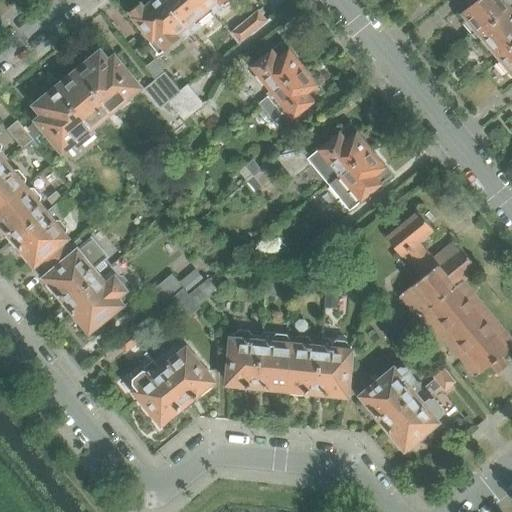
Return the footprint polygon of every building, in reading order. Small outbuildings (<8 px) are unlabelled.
[(191,33),(166,0),(152,0),(144,7),(141,2),(129,12),(133,16),(132,17),(152,41),(149,43),(159,55),(179,38),(181,41),(191,33)] [(212,11),(204,0),(166,0),(191,33),(194,31),(189,25),(195,20),(198,23),(212,11)] [(204,0),(212,11),(214,14),(223,6),(221,4),(225,0),(204,0)] [(511,8),(504,0),(468,0),(467,2),(470,7),(462,14),(467,19),(463,23),(473,34),(476,31),(479,35),(511,8)] [(498,58),(511,46),(511,7),(511,8),(479,35),(483,40),(479,43),(489,54),(493,51),(498,58)] [(239,44),(267,21),(258,9),(230,32),(239,44)] [(304,67),(288,48),(283,41),(276,46),(276,47),(251,67),(272,93),(304,67)] [(511,46),(498,58),(500,60),(496,63),(506,75),(509,71),(511,74),(511,46)] [(140,88),(114,57),(108,62),(100,52),(90,60),(87,59),(80,65),(80,68),(80,69),(110,106),(111,106),(113,109),(124,100),(122,97),(129,91),(132,94),(140,88)] [(318,98),(325,92),(319,85),(319,86),(304,67),(272,93),(260,103),(275,121),(287,111),(293,118),(318,98)] [(110,106),(80,69),(69,78),(65,77),(59,82),(59,86),(57,87),(88,125),(110,106)] [(179,92),(164,74),(155,81),(170,100),(179,92)] [(170,100),(155,81),(146,89),(174,123),(182,117),(177,111),(169,101),(170,100)] [(196,95),(188,85),(179,92),(170,100),(169,101),(177,111),(196,95)] [(88,125),(57,87),(55,89),(52,88),(45,94),(45,97),(35,105),(43,115),(37,120),(66,154),(74,147),(76,149),(95,133),(88,125)] [(204,104),(196,95),(177,111),(182,117),(183,116),(186,119),(198,109),(204,104)] [(215,113),(206,102),(204,104),(198,109),(207,120),(215,113)] [(124,124),(114,112),(108,117),(118,129),(124,124)] [(33,140),(30,137),(25,131),(15,118),(5,126),(23,148),(33,140)] [(318,149),(310,156),(313,160),(311,162),(328,184),(371,149),(370,147),(362,138),(356,130),(350,123),(343,129),(318,149)] [(31,126),(25,131),(30,137),(33,140),(34,141),(40,136),(31,126)] [(34,141),(33,140),(23,148),(29,156),(39,148),(34,141)] [(280,154),(276,158),(292,177),(311,162),(313,160),(310,156),(297,141),(280,154)] [(371,149),(328,184),(349,210),(361,201),(383,182),(386,180),(386,181),(393,175),(387,168),(371,149)] [(247,181),(261,170),(253,160),(246,167),(239,172),(247,181)] [(0,208),(27,187),(25,185),(26,181),(18,171),(14,172),(5,162),(0,166),(0,208)] [(271,181),(261,170),(247,181),(256,193),(271,181)] [(13,239),(47,211),(39,201),(40,197),(32,188),(28,189),(27,187),(0,208),(0,222),(5,229),(5,231),(8,231),(12,236),(11,237),(13,239)] [(56,191),(47,199),(53,206),(60,201),(62,199),(56,191)] [(65,242),(69,238),(67,235),(67,231),(60,222),(66,217),(67,210),(60,201),(53,206),(47,211),(13,239),(15,242),(15,241),(20,246),(20,249),(22,249),(35,264),(41,259),(46,266),(69,247),(65,242)] [(433,259),(419,242),(421,240),(422,240),(426,236),(433,230),(418,212),(387,237),(402,256),(403,255),(422,278),(437,265),(433,259)] [(176,227),(167,215),(155,224),(164,235),(176,227)] [(318,255),(343,234),(335,223),(309,245),(318,255)] [(65,303),(112,266),(107,260),(110,257),(91,236),(83,243),(79,239),(69,247),(46,266),(51,272),(45,277),(56,290),(58,293),(57,295),(60,295),(64,300),(63,301),(65,303)] [(511,340),(463,281),(478,269),(455,241),(433,259),(437,265),(422,278),(400,296),(426,327),(425,328),(438,344),(444,339),(476,377),(491,364),(493,367),(502,359),(500,357),(511,347),(511,340)] [(123,307),(129,301),(129,298),(134,294),(112,266),(65,303),(67,306),(68,305),(73,311),(72,313),(75,313),(89,331),(92,329),(95,330),(98,327),(98,323),(103,319),(109,318),(117,312),(116,312),(116,308),(120,306),(123,306),(123,307)] [(188,293),(205,281),(195,269),(179,283),(184,288),(188,293)] [(360,290),(363,279),(342,273),(339,285),(360,290)] [(184,288),(179,283),(172,274),(153,290),(165,304),(173,298),(184,288)] [(199,306),(218,290),(208,278),(205,281),(188,293),(199,306)] [(276,297),(277,285),(268,284),(266,296),(276,297)] [(199,306),(188,293),(184,288),(173,298),(189,317),(200,308),(199,306)] [(325,290),(324,307),(338,308),(340,291),(340,290),(337,290),(325,289),(325,290)] [(391,325),(401,317),(387,299),(377,307),(391,325)] [(409,327),(401,317),(391,325),(381,333),(390,343),(409,327)] [(145,336),(136,326),(130,332),(138,341),(145,336)] [(257,387),(262,336),(253,335),(248,330),(239,329),(234,334),(233,334),(231,346),(227,383),(245,385),(246,387),(248,385),(254,386),(254,387),(257,387)] [(288,389),(293,338),(290,337),(287,334),(279,333),(263,331),(262,336),(257,387),(260,387),(266,387),(268,389),(269,388),(288,389)] [(125,352),(138,341),(130,332),(118,343),(125,352)] [(316,393),(323,345),(320,345),(312,344),(313,341),(308,336),(299,335),(295,338),(293,338),(288,389),(304,391),(305,393),(307,391),(313,392),(313,393),(316,393)] [(347,395),(352,345),(350,345),(346,339),(338,338),(334,342),(334,343),(332,343),(328,338),(321,338),(320,345),(323,345),(316,393),(319,393),(320,392),(326,393),(327,395),(329,393),(347,395)] [(212,375),(207,369),(203,369),(199,364),(200,360),(195,354),(191,355),(186,349),(185,350),(181,345),(176,343),(166,351),(167,356),(164,358),(170,364),(162,370),(188,402),(190,400),(189,400),(195,395),(197,396),(197,393),(200,391),(213,381),(211,378),(212,375)] [(188,402),(162,370),(154,360),(153,360),(147,353),(144,355),(150,363),(144,367),(144,371),(134,379),(134,380),(134,384),(138,389),(135,391),(140,397),(139,401),(144,407),(147,406),(152,411),(151,415),(156,421),(159,420),(161,423),(177,410),(180,410),(180,408),(185,404),(188,402)] [(436,379),(446,371),(439,363),(429,371),(436,379)] [(382,422),(428,386),(425,383),(414,393),(409,387),(413,383),(414,378),(406,368),(401,368),(397,371),(395,369),(390,372),(389,373),(385,373),(379,377),(379,382),(374,386),(370,385),(364,390),(364,393),(361,396),(375,412),(375,414),(377,414),(381,420),(380,420),(382,422)] [(442,410),(434,399),(430,399),(425,393),(439,383),(445,390),(455,382),(446,371),(436,379),(428,386),(382,422),(384,425),(385,424),(389,429),(389,432),(391,432),(405,448),(407,446),(411,447),(417,442),(416,438),(422,434),(425,435),(431,430),(431,427),(437,422),(435,419),(441,414),(442,410)]
